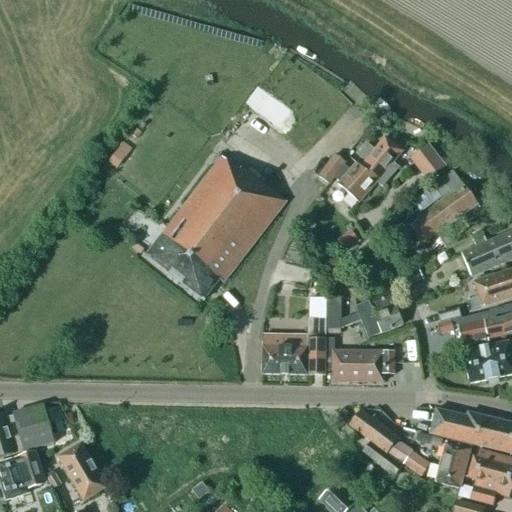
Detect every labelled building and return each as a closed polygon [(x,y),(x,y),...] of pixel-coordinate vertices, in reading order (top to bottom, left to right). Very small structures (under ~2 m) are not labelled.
[(360,167),(360,168),(377,184),(382,189),(398,169),(393,164),(403,153),(384,140),(374,151),(367,145),(358,156),(366,162),(361,168),(360,167)] [(429,145),(410,160),(427,182),(446,167),(429,145)] [(350,172),(344,166),(346,163),(335,155),(319,178),(329,186),(334,179),(339,183),(338,186),(359,204),(377,184),(360,168),(360,167),(356,164),(350,172)] [(239,172),(223,159),(146,257),(204,302),(220,281),(224,284),(286,203),(242,168),(239,172)] [(437,235),(448,249),(459,243),(448,227),(477,205),(453,172),(433,187),(443,201),(408,227),(422,247),(437,235)] [(339,239),(350,248),(363,234),(352,224),(339,239)] [(511,234),(461,255),(471,279),(511,262),(511,234)] [(318,266),(323,279),(343,271),(337,258),(318,266)] [(424,281),(419,270),(404,277),(408,288),(424,281)] [(471,312),(511,299),(511,271),(475,284),(480,299),(469,302),(471,312)] [(373,299),(377,309),(393,303),(389,293),(373,299)] [(341,331),(360,321),(368,339),(402,324),(395,306),(374,315),(368,301),(355,307),(357,313),(340,321),(340,299),(326,299),(325,321),(326,331),(341,331)] [(506,337),(511,334),(511,306),(491,313),(438,326),(441,336),(454,332),(453,328),(458,327),(462,348),(489,343),(488,340),(506,337)] [(262,376),(308,377),(326,377),(326,331),(325,321),(308,320),(308,341),(263,340),(262,376)] [(511,342),(463,353),(470,385),(511,376),(511,342)] [(333,384),(384,384),(384,376),(394,376),(394,353),(334,353),(333,384)] [(44,406),(13,414),(14,417),(5,420),(3,415),(0,415),(0,459),(55,444),(44,406)] [(472,446),(511,455),(511,425),(468,414),(467,418),(436,411),(430,436),(448,440),(448,441),(472,446)] [(363,454),(378,465),(387,455),(398,440),(372,420),(361,412),(349,427),(360,436),(371,444),(363,454)] [(441,450),(443,441),(418,435),(416,443),(441,450)] [(461,490),(471,451),(472,446),(448,441),(447,445),(446,445),(436,484),(461,490)] [(85,502),(108,488),(82,443),(58,458),(85,502)] [(422,478),(430,466),(412,454),(413,453),(397,443),(389,456),(403,466),(422,478)] [(497,496),(510,499),(511,491),(511,468),(511,469),(511,468),(511,460),(479,451),(477,459),(474,458),(468,479),(476,481),(470,501),(494,507),(497,496)] [(29,495),(28,491),(43,486),(38,471),(41,470),(36,454),(0,465),(0,481),(6,502),(29,495)] [(387,455),(378,465),(395,478),(404,468),(387,455)] [(53,491),(61,486),(55,476),(47,480),(53,491)] [(363,511),(337,485),(320,502),(329,511),(363,511)] [(407,493),(390,490),(389,498),(406,502),(407,493)] [(483,511),(484,510),(457,502),(454,511),(483,511)]
